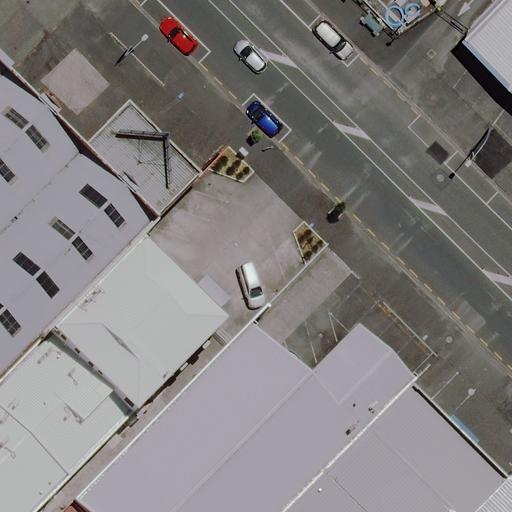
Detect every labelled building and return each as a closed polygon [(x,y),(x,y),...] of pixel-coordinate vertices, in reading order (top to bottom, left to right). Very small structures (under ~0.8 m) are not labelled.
[(511,0),(494,0),(465,30),(511,76),(511,0)] [(127,243),(0,114),(0,366),(112,256),(127,243)] [(0,511),(33,511),(203,348),(112,256),(0,366),(0,511)] [(213,357),(51,511),(266,511),(379,403),(343,366),(325,347),(271,399),(222,348),(213,357)] [(485,511),(379,403),(266,511),(485,511)]
